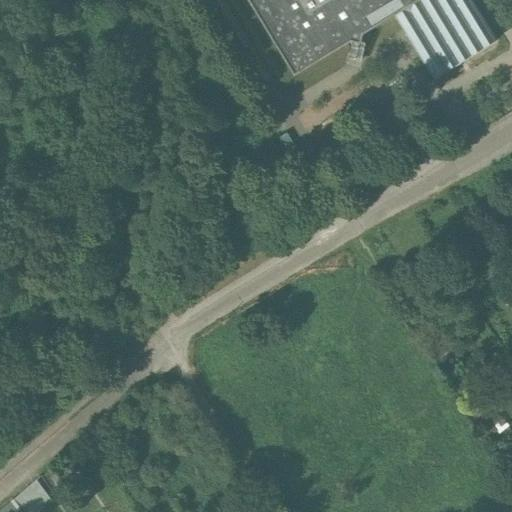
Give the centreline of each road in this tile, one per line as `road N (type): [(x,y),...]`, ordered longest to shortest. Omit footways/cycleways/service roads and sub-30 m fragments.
road 1 (unclassified): [(511,132),(168,344),(0,479)]
road 2 (track): [(168,344),(280,511)]
